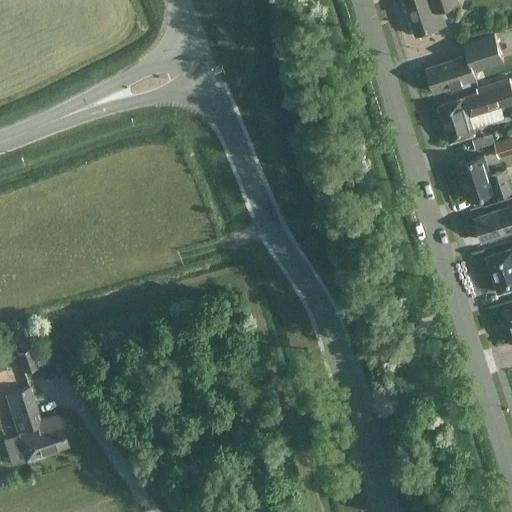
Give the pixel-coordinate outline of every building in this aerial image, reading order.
[(459,3),(458,0),(405,0),(417,35),(446,25),(441,9),(459,3)] [(503,60),(495,33),(465,43),(468,54),(427,67),(435,91),(452,86),(453,88),(470,83),(470,80),(477,78),(474,70),(503,60)] [(439,105),(450,141),(475,133),(473,128),(470,116),(500,106),(511,102),(511,82),(510,77),(477,88),(478,92),(439,105)] [(500,106),(470,116),(473,128),(504,118),(500,106)] [(472,139),(474,149),(495,143),(492,133),(472,139)] [(511,135),(494,141),(499,157),(511,153),(511,135)] [(491,174),(484,154),(457,163),(470,200),(496,192),(497,197),(511,191),(511,189),(505,169),(491,174)] [(475,217),(482,240),(511,230),(511,206),(506,208),(506,207),(475,217)] [(511,247),(487,255),(499,292),(511,288),(511,247)] [(38,367),(31,347),(17,352),(24,372),(38,367)] [(0,380),(9,377),(1,353),(0,353),(0,380)] [(41,426),(27,386),(1,395),(23,459),(64,445),(56,421),(41,426)]
